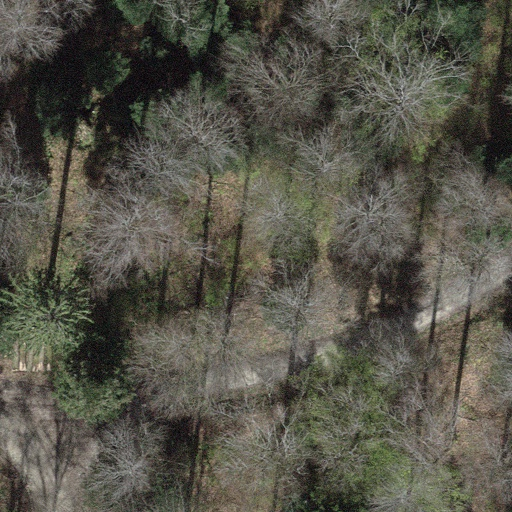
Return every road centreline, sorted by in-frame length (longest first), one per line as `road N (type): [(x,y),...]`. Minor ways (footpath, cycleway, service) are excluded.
road 1 (track): [(511,260),(430,315),(333,357),(93,405),(52,436)]
road 2 (track): [(0,420),(52,436),(58,511)]
